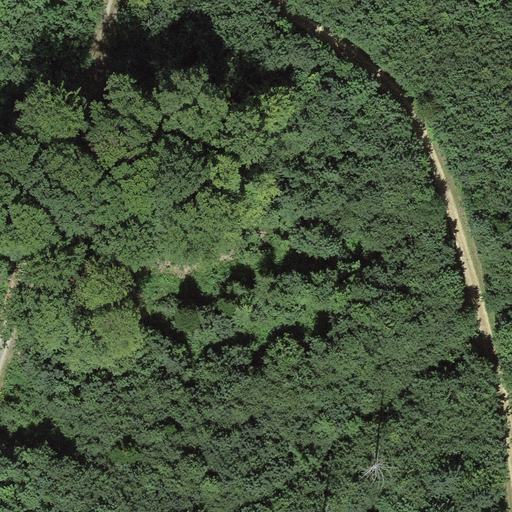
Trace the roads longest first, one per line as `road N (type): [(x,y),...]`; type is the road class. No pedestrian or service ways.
road 1 (track): [(266,0),(378,84),(429,152),(460,212),(511,464)]
road 2 (track): [(0,349),(61,189),(111,0)]
